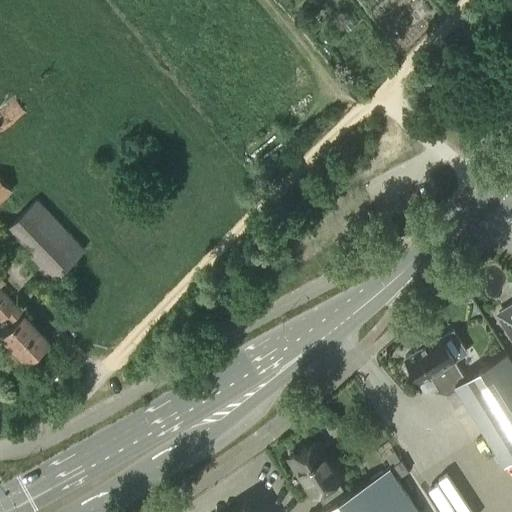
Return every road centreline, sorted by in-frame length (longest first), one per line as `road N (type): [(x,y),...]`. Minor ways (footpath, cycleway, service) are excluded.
road 1 (track): [(44,439),(378,94)]
road 2 (tertiary): [(409,267),(0,504)]
road 3 (tertiary): [(88,511),(224,426),(386,297),(409,267)]
road 4 (unknown): [(362,110),(273,0)]
road 5 (track): [(378,94),(468,0)]
